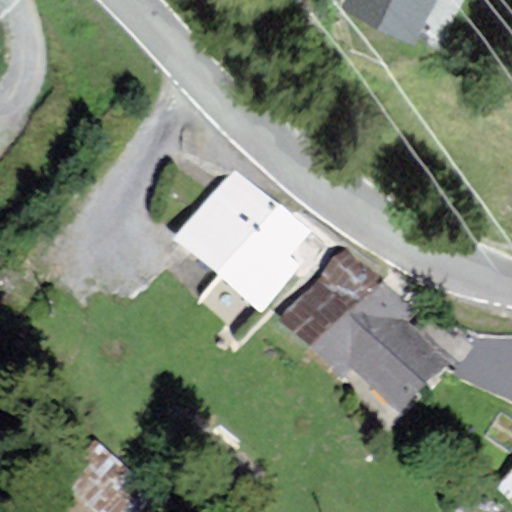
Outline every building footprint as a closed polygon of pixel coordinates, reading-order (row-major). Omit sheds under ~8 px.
[(428,0),(351,0),(348,7),(410,38),(428,0)] [(304,231),(237,174),(179,242),(259,309),(293,269),(280,259),(304,231)] [(408,310),(349,252),(286,316),(339,368),(353,354),(403,403),(442,363),(399,320),(408,310)] [(459,378),(511,395),(511,333),(477,322),(459,378)] [(129,511),(150,489),(103,447),(59,498),(75,511),(129,511)]
